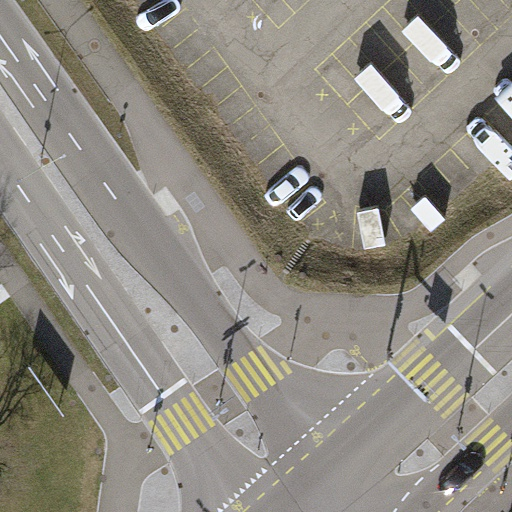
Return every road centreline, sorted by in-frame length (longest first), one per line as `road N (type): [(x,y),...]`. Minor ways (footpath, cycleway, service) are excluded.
road 1 (secondary): [(324,459),(134,225),(0,32)]
road 2 (secondary): [(0,164),(236,511)]
road 3 (primary): [(511,284),(324,459)]
road 4 (primary): [(422,511),(511,427)]
